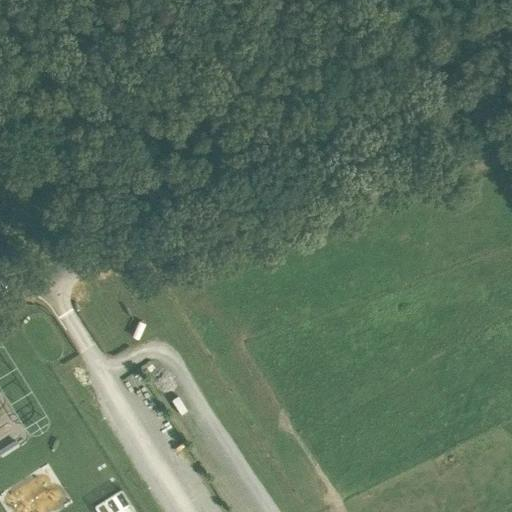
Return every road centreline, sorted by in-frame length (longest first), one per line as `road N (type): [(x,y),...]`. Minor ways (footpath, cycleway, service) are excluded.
road 1 (unclassified): [(0,286),(511,149)]
road 2 (track): [(369,0),(511,143)]
